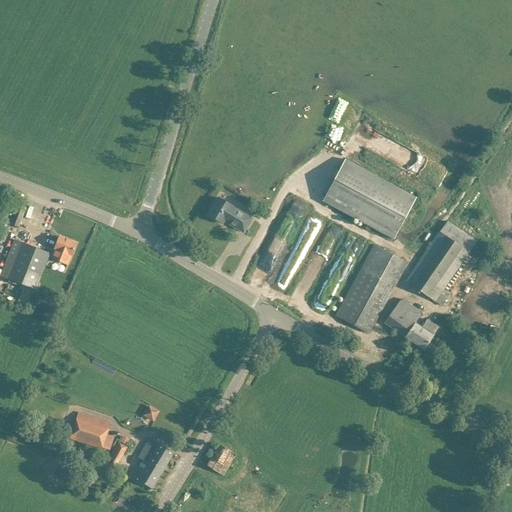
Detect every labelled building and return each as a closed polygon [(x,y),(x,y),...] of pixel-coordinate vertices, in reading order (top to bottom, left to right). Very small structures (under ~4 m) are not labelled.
[(323,201),(393,239),(416,198),(345,160),(323,201)] [(218,198),(217,201),(214,201),(211,206),(212,208),(208,215),(222,224),(224,221),(244,233),(252,219),(232,207),(233,207),(218,198)] [(420,211),(426,216),(433,208),(427,204),(420,211)] [(278,213),(246,284),(258,290),(290,218),(278,213)] [(291,248),(302,253),(319,218),(308,213),(291,248)] [(450,294),(444,289),(476,241),(447,220),(404,283),(441,307),(450,294)] [(76,243),(60,237),(52,255),(15,240),(9,254),(18,258),(10,278),(35,289),(47,259),(54,262),(55,260),(68,265),(76,243)] [(369,333),(373,325),(406,265),(373,247),(336,316),(369,333)] [(35,300),(31,313),(41,317),(46,304),(35,300)] [(434,357),(440,349),(430,342),(439,329),(428,320),(422,328),(412,321),(418,312),(401,300),(384,323),(404,338),(424,351),(434,357)] [(443,330),(437,339),(451,348),(457,339),(443,330)] [(86,362),(94,366),(97,362),(88,357),(86,362)] [(137,414),(147,420),(153,409),(144,404),(137,414)] [(76,418),(69,438),(100,449),(101,447),(109,449),(113,437),(105,435),(110,423),(84,414),(82,420),(76,418)] [(174,452),(158,443),(149,438),(137,458),(143,461),(133,477),(152,488),(174,452)] [(104,465),(114,471),(127,448),(117,442),(104,465)] [(221,474),(228,451),(216,447),(213,455),(205,453),(201,467),(221,474)] [(238,455),(225,477),(242,487),(255,465),(238,455)]
